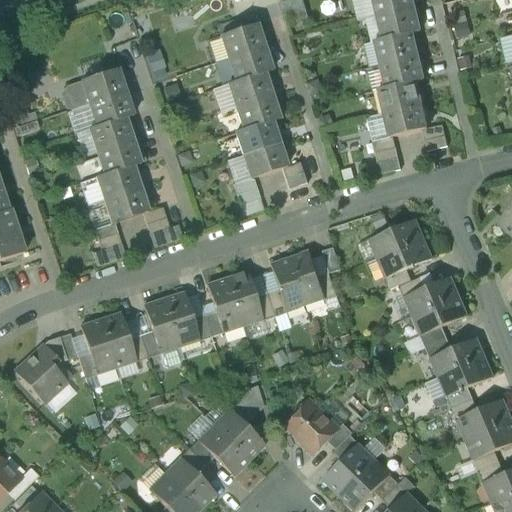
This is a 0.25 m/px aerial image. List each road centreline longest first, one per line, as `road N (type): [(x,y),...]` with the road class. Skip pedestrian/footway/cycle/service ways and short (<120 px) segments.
road 1 (residential): [(0,327),(60,299),(439,178)]
road 2 (residential): [(511,351),(439,178)]
